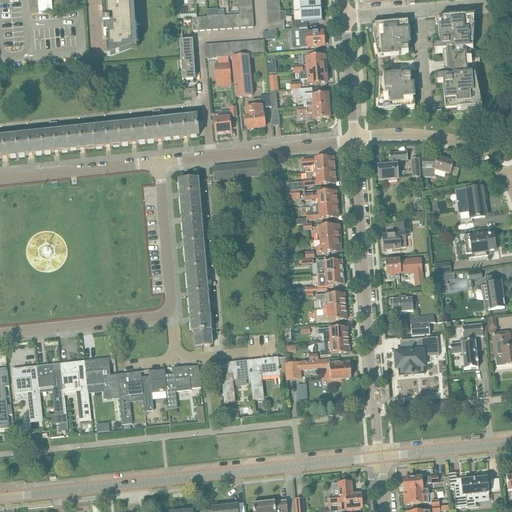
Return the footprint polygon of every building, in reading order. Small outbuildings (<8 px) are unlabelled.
[(51,0),(29,0),(30,15),(52,14),(51,0)] [(101,0),(103,22),(104,35),(106,35),(108,58),(137,47),(135,25),(140,25),(140,24),(139,24),(139,19),(135,19),(133,0),(101,0)] [(320,0),(299,0),(300,11),(321,9),(320,0)] [(321,9),(300,11),(301,21),(292,22),(293,30),(299,29),(299,30),(307,29),(307,23),(322,22),(321,9)] [(253,14),(244,15),(245,28),(254,28),(253,14)] [(477,54),(475,49),(473,49),(474,16),(437,20),(439,42),(438,42),(438,47),(434,47),(435,54),(443,53),(445,78),(437,78),(437,84),(441,84),(442,90),(443,90),(445,112),(482,109),(475,77),(477,77),(479,71),(479,65),(479,59),(477,54)] [(412,55),(411,44),(410,44),(408,22),(371,25),(378,57),(412,55)] [(307,29),(299,30),(298,30),(299,39),(307,38),(308,48),(324,47),(323,32),(308,34),(307,29)] [(268,32),(263,32),(263,41),(276,40),(275,32),(268,32)] [(192,40),(183,41),(184,60),(181,60),(183,81),(195,80),(192,40)] [(306,72),(326,71),(325,58),(315,58),(315,54),(302,55),(303,66),(292,67),(292,74),(307,72),(306,72)] [(252,97),(248,57),(232,58),(236,98),(252,97)] [(275,57),(267,57),(269,75),(276,74),(275,57)] [(402,62),(402,70),(415,69),(414,61),(402,62)] [(230,65),(214,66),(215,80),(231,78),(230,65)] [(306,72),(307,72),(307,80),(302,80),(303,87),(309,87),(308,85),(327,84),(326,71),(306,72)] [(270,76),(270,91),(279,91),(278,75),(270,76)] [(414,86),(414,77),(413,75),(379,78),(378,111),(415,108),(413,86),(414,86)] [(196,89),(183,90),(184,98),(196,97),(196,89)] [(272,111),(278,111),(279,111),(277,92),(270,93),(272,111)] [(312,107),(329,106),(328,94),(304,96),(304,102),(312,101),(312,107)] [(246,116),(246,120),(247,130),(265,128),(263,114),(262,107),(261,107),(260,99),(252,100),(253,108),(246,109),(246,116)] [(312,107),(297,108),(297,115),(313,114),(314,120),(330,119),(329,106),(312,107)] [(230,132),(229,119),(237,118),(236,107),(230,108),(230,112),(219,113),(220,119),(215,120),(217,134),(230,132)] [(144,123),(147,143),(173,140),(170,120),(161,121),(160,111),(152,112),(153,122),(144,123)] [(278,111),(272,111),(271,111),(273,127),(279,126),(278,111)] [(170,120),(173,140),(198,137),(196,117),(170,120)] [(41,134),(43,154),(69,151),(67,131),(58,132),(57,122),(49,123),(50,133),(41,134)] [(119,126),(121,146),(147,143),(144,123),(119,126)] [(93,129),(95,149),(121,146),(119,126),(93,129)] [(67,131),(69,151),(95,149),(93,129),(67,131)] [(15,137),(17,157),(43,154),(41,134),(15,137)] [(0,158),(17,157),(15,137),(0,138),(0,158)] [(379,181),(389,180),(398,179),(397,162),(408,161),(407,153),(388,154),(389,166),(377,167),(379,181)] [(316,173),(334,171),(333,158),(302,161),(302,168),(315,166),(316,173)] [(449,178),(456,180),(458,170),(452,169),(454,163),(437,158),(437,160),(422,160),(422,169),(423,178),(432,178),(431,169),(434,170),(450,175),(449,178)] [(412,178),(420,177),(419,160),(411,160),(412,178)] [(255,163),(256,177),(263,176),(262,162),(255,163)] [(255,163),(248,164),(249,178),(256,177),(255,163)] [(248,164),(241,165),(242,179),(249,178),(248,164)] [(235,179),(234,165),(227,166),(228,180),(235,179)] [(241,165),(234,165),(235,179),(242,179),(241,165)] [(227,166),(220,167),(221,181),(228,180),(227,166)] [(221,181),(220,167),(213,168),(214,182),(221,181)] [(334,171),(316,173),(305,174),(306,180),(303,180),(303,182),(289,183),(289,192),(295,191),(300,191),(307,190),(307,187),(335,184),(334,171)] [(181,208),(200,207),(198,181),(179,183),(181,208)] [(467,190),(456,192),(459,215),(470,213),(471,219),(475,219),(485,217),(485,216),(486,216),(484,208),(484,209),(484,208),(481,188),(472,189),(467,190)] [(318,207),(337,205),(336,192),(304,195),(305,201),(312,201),(312,207),(318,207)] [(306,215),(306,219),(297,220),(297,225),(307,224),(306,221),(338,218),(337,205),(318,207),(319,214),(306,215)] [(202,231),(200,207),(181,208),(183,233),(202,231)] [(475,229),(474,222),(456,225),(457,232),(475,229)] [(406,249),(405,241),(404,235),(410,235),(409,224),(397,225),(398,235),(383,236),(384,250),(406,249)] [(320,241),(340,239),(339,226),(314,228),(315,235),(319,234),(320,241)] [(282,228),(274,228),(274,236),(283,236),(282,228)] [(202,231),(183,233),(185,258),(204,256),(202,231)] [(478,234),(463,236),(466,255),(474,253),(474,258),(474,259),(487,257),(487,256),(486,256),(486,255),(486,252),(496,250),(494,235),(478,237),(478,234)] [(340,239),(320,241),(320,248),(316,248),(317,254),(341,252),(340,239)] [(204,256),(185,258),(188,283),(206,281),(204,256)] [(399,279),(398,274),(414,273),(415,279),(423,278),(421,259),(400,261),(400,260),(385,262),(386,276),(388,275),(389,280),(399,279)] [(319,275),(343,273),(342,261),(331,262),(331,261),(318,262),(319,275)] [(287,263),(280,263),(281,277),(288,277),(287,263)] [(435,274),(450,273),(449,263),(434,265),(435,274)] [(470,280),(482,279),(480,271),(469,273),(470,280)] [(344,285),(343,273),(319,275),(320,281),(320,288),(333,287),(333,286),(344,285)] [(445,276),(431,277),(433,287),(447,285),(446,281),(445,276)] [(487,286),(481,287),(483,302),(484,311),(490,310),(494,310),(504,308),(504,306),(504,301),(503,301),(501,283),(497,283),(497,276),(487,278),(486,278),(487,286)] [(208,306),(206,281),(188,283),(190,308),(208,306)] [(328,308),(345,307),(344,294),(327,296),(327,295),(315,296),(316,301),(321,301),(321,309),(328,308)] [(280,297),(281,312),(290,312),(289,296),(280,297)] [(406,299),(405,297),(398,298),(399,300),(392,300),(393,314),(413,312),(412,298),(406,299)] [(212,346),(208,306),(190,308),(192,333),(194,332),(196,349),(202,349),(202,346),(212,346)] [(325,316),(325,317),(317,318),(318,323),(329,322),(346,320),(345,307),(328,308),(328,316),(325,316)] [(434,324),(434,317),(410,319),(412,337),(430,336),(429,325),(434,324)] [(487,331),(497,330),(495,318),(485,319),(487,331)] [(483,337),(482,327),(481,325),(462,327),(463,344),(449,345),(450,355),(462,354),(464,370),(478,369),(475,342),(474,342),(473,338),(483,337)] [(324,343),(348,341),(347,328),(329,329),(318,330),(318,335),(324,335),(324,343)] [(509,334),(493,335),(496,367),(502,366),(511,365),(511,347),(508,348),(507,342),(510,341),(509,334)] [(396,356),(395,356),(395,362),(395,363),(395,362),(396,369),(398,369),(399,377),(400,377),(400,375),(411,374),(412,376),(413,376),(413,373),(416,373),(416,367),(423,367),(423,355),(438,354),(438,356),(439,356),(438,337),(400,341),(400,342),(402,341),(403,353),(401,353),(396,353),(396,356)] [(324,343),(325,351),(320,352),(320,357),(332,356),(331,356),(349,354),(348,341),(324,343)] [(251,378),(250,378),(252,401),(263,400),(261,377),(280,375),(278,358),(259,360),(259,363),(257,363),(256,362),(250,363),(249,361),(251,378)] [(85,362),(84,362),(85,368),(87,383),(102,381),(104,400),(113,399),(119,399),(116,376),(110,376),(109,360),(108,360),(109,365),(101,366),(101,361),(93,362),(93,363),(85,363),(85,362)] [(285,364),(287,381),(301,379),(300,371),(327,368),(328,383),(341,382),(341,380),(351,379),(350,362),(330,364),(329,360),(285,364)] [(251,378),(249,361),(230,363),(230,366),(228,366),(228,365),(220,366),(224,404),(225,404),(225,402),(235,401),(232,380),(250,378),(251,378)] [(61,365),(60,365),(61,366),(61,370),(63,385),(64,391),(76,390),(80,422),(90,421),(90,422),(91,421),(87,383),(85,368),(84,362),(85,362),(84,362),(84,364),(77,364),(77,363),(70,364),(70,365),(62,366),(61,364),(61,365)] [(37,368),(36,368),(37,373),(39,388),(52,386),(55,417),(53,417),(54,426),(67,424),(64,391),(63,385),(61,370),(61,366),(53,367),(53,366),(45,367),(45,368),(38,369),(38,368),(37,368)] [(23,370),(13,371),(16,402),(17,401),(16,395),(27,393),(27,394),(28,393),(30,413),(31,422),(43,420),(39,388),(37,373),(36,368),(37,368),(37,367),(36,367),(36,369),(29,369),(29,368),(23,369),(23,370)] [(173,375),(165,375),(167,390),(169,410),(177,409),(176,393),(191,391),(191,388),(201,387),(198,367),(187,368),(188,369),(180,370),(180,369),(172,369),(173,375)] [(0,430),(10,429),(5,388),(9,387),(7,371),(6,371),(6,369),(0,369),(0,430)] [(149,377),(141,378),(143,393),(145,413),(153,412),(151,392),(167,390),(165,375),(165,370),(164,370),(164,371),(156,372),(156,371),(148,372),(149,377)] [(117,375),(116,375),(116,376),(119,399),(121,415),(122,426),(122,430),(130,429),(130,425),(132,425),(132,424),(128,395),(143,393),(141,378),(141,373),(140,373),(140,374),(132,375),(132,374),(124,375),(117,375)] [(203,407),(196,408),(197,423),(205,422),(203,407)] [(109,424),(97,425),(97,434),(110,432),(109,424)] [(448,478),(450,489),(450,491),(453,490),(455,509),(467,508),(466,496),(489,494),(487,479),(462,482),(462,479),(457,479),(456,473),(448,474),(448,478)] [(404,492),(428,490),(427,478),(403,480),(404,492)] [(352,496),(351,483),(332,485),(333,497),(331,498),(331,504),(339,503),(339,511),(362,509),(361,495),(352,496)] [(404,492),(405,506),(429,504),(428,490),(404,492)] [(303,511),(304,509),(303,499),(295,500),(295,511),(303,511)] [(287,511),(286,501),(275,502),(252,504),(253,511),(287,511)]
